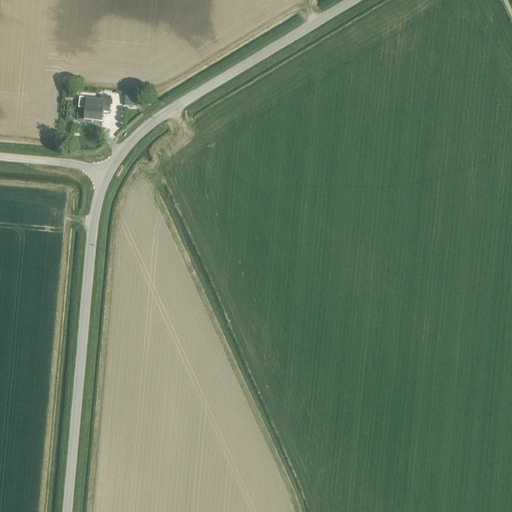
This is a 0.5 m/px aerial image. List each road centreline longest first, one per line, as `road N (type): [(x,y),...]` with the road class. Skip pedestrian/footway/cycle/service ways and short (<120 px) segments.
road 1 (unclassified): [(67,511),(93,223),(106,174)]
road 2 (unclassified): [(106,174),(166,111),(353,0)]
